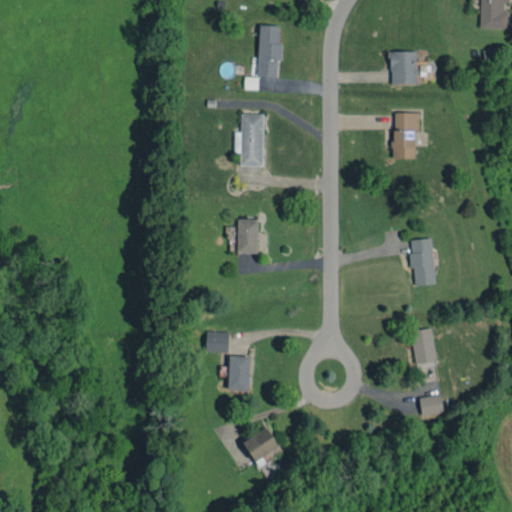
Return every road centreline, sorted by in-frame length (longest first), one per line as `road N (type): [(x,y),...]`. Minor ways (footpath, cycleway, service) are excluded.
road 1 (residential): [(350,0),(332,56),(328,339)]
road 2 (residential): [(340,348),(328,339),(309,368),(317,394),(333,401),(356,380),(340,348)]
